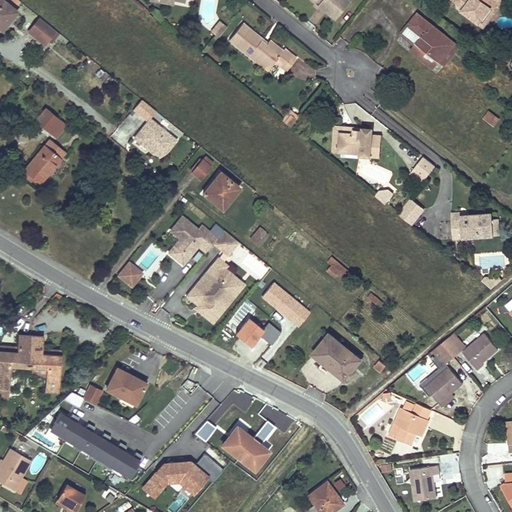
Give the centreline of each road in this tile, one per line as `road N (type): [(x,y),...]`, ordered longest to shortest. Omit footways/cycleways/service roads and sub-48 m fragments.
road 1 (tertiary): [(388,511),(325,418),(0,241)]
road 2 (unknown): [(229,367),(160,449),(95,416)]
road 3 (residential): [(487,511),(471,483),(469,437),(477,415),(511,379)]
road 4 (unknown): [(0,43),(118,130)]
road 5 (unknown): [(97,298),(182,198)]
